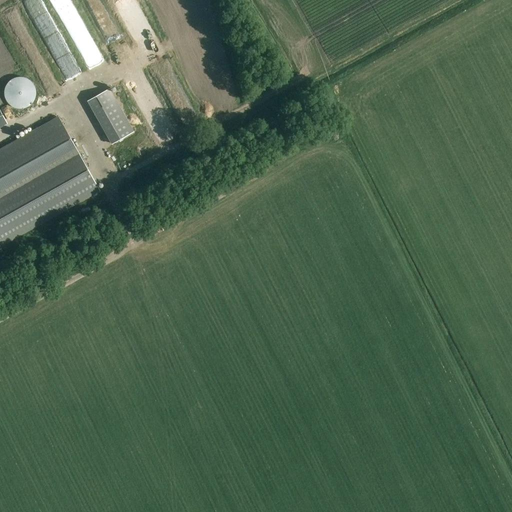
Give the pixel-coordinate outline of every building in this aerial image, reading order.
[(4,46),(7,53),(19,48),(16,41),(4,46)] [(149,59),(131,68),(146,97),(164,88),(149,59)] [(35,94),(36,93),(35,92),(35,90),(35,89),(34,86),(33,84),(32,83),(31,82),(30,81),(28,79),(25,78),(22,77),(20,77),(17,77),(14,78),(13,79),(11,80),(10,81),(8,82),(7,84),(5,86),(5,88),(4,90),(4,92),(4,93),(4,94),(4,96),(4,97),(5,98),(6,101),(7,102),(8,103),(8,104),(10,105),(11,106),(12,107),(14,108),(16,108),(17,109),(18,109),(20,109),(21,109),(22,109),(24,108),(25,108),(28,107),(29,106),(31,104),(33,102),(34,100),(35,97),(35,94)] [(112,144),(133,132),(109,89),(88,101),(112,144)] [(0,245),(99,190),(58,118),(0,150),(0,245)] [(96,153),(103,150),(100,140),(93,143),(96,153)] [(122,351),(129,361),(138,355),(131,344),(122,351)]
